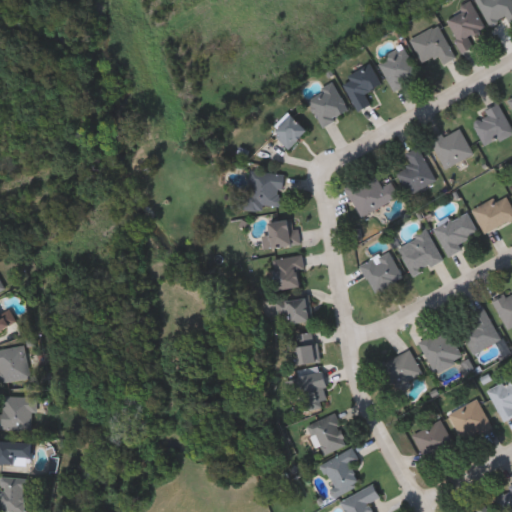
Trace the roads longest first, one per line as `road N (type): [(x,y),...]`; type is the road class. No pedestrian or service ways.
road 1 (residential): [(426,511),(357,384),(320,168)]
road 2 (residential): [(320,168),(511,60)]
road 3 (residential): [(511,259),(348,345)]
